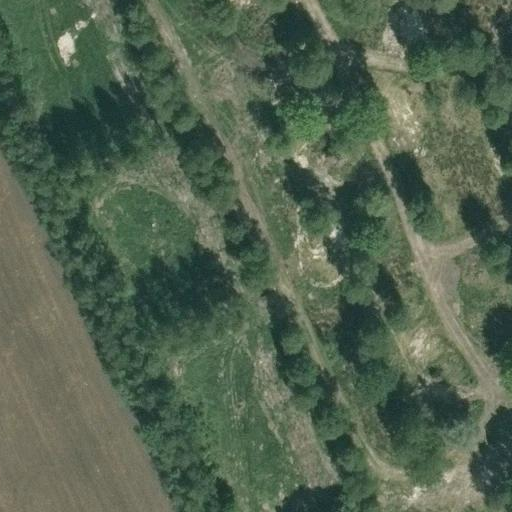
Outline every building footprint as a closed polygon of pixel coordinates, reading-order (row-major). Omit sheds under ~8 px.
[(359,0),(347,21),(374,37),(388,15),(362,0),(359,0)] [(464,0),(467,34),(494,33),(491,0),(464,0)] [(17,6),(5,10),(14,34),(25,30),(17,6)] [(260,50),(284,45),(281,32),(257,38),(260,50)] [(463,108),(464,120),(479,118),(478,106),(463,108)] [(343,128),(304,152),(311,164),(350,140),(343,128)] [(110,139),(84,150),(88,158),(113,147),(110,139)] [(428,174),(433,186),(444,182),(441,174),(452,170),(448,158),(418,170),(421,177),(428,174)] [(289,165),(273,173),(285,196),(301,188),(289,165)] [(348,209),(368,190),(360,181),(340,200),(348,209)] [(295,205),(284,210),(290,224),(301,219),(295,205)] [(319,238),(329,267),(353,258),(343,230),(319,238)] [(489,252),(477,256),(489,291),(501,286),(489,252)] [(472,289),(484,286),(479,270),(468,273),(472,289)] [(377,303),(383,315),(421,296),(414,284),(377,303)] [(327,328),(364,314),(361,306),(324,320),(327,328)] [(423,342),(437,333),(430,324),(417,332),(423,342)] [(339,362),(343,374),(377,362),(372,350),(339,362)] [(173,391),(189,387),(184,365),(167,369),(173,391)] [(289,406),(299,402),(290,383),(281,387),(289,406)] [(420,383),(409,389),(428,428),(439,422),(420,383)] [(370,430),(404,417),(399,404),(365,416),(370,430)] [(306,417),(297,421),(305,441),(314,437),(306,417)] [(511,470),(511,447),(511,446),(500,456),(511,470)] [(476,482),(446,494),(450,506),(441,510),(442,511),(462,511),(487,503),(483,492),(480,493),(476,482)] [(407,492),(390,500),(395,511),(397,511),(413,505),(407,492)]
